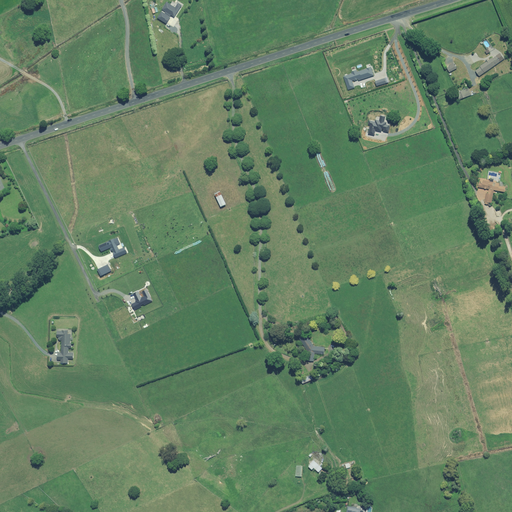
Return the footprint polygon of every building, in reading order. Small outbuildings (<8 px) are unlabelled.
[(172,15),(175,17),(182,7),(178,5),(176,7),(168,1),(163,9),(169,13),(168,14),(172,16),(172,15)] [(167,14),(164,18),(161,16),(159,20),(162,22),(163,20),(167,22),(171,17),(167,14)] [(497,57),(495,54),(493,56),(494,57),(490,60),(489,59),(487,61),(487,62),(481,66),(482,67),(477,70),(481,76),(500,63),(501,65),(504,62),(500,55),(497,57)] [(356,70),(352,71),(353,74),(345,77),(349,88),(353,87),(351,80),(354,79),(354,81),(358,80),(358,81),(373,76),(371,68),(357,72),(356,70)] [(384,78),(375,81),(377,86),(390,82),(388,77),(384,78)] [(474,94),(472,90),(458,95),(460,100),(474,94)] [(383,132),(388,133),(390,125),(387,124),(388,122),(385,122),(386,116),(380,115),(379,119),(375,119),(375,121),(369,120),(368,125),(369,125),(367,135),(375,137),(376,131),(381,132),(382,129),(384,129),(383,132)] [(497,179),(490,178),(490,180),(481,178),(479,187),(490,189),(489,193),(487,193),(485,204),(490,204),(490,202),(493,203),(495,190),(506,192),(507,187),(500,186),(501,183),(497,182),(497,179)] [(228,204),(222,191),(217,194),(222,206),(228,204)] [(63,331),(59,331),(58,339),(63,340),(62,355),(59,355),(59,360),(62,360),(62,363),(69,363),(70,359),(74,359),(75,352),(70,352),(70,348),(73,348),(73,343),(72,343),(72,334),(69,334),(69,331),(63,330),(63,331)] [(315,346),(308,335),(301,339),(309,352),(308,360),(315,361),(316,353),(325,355),(326,347),(315,346)] [(314,380),(312,375),(302,379),(304,384),(314,380)] [(315,460),(311,464),(312,465),(310,467),(313,470),(315,468),(320,472),(326,466),(323,463),(321,466),(315,460)]
